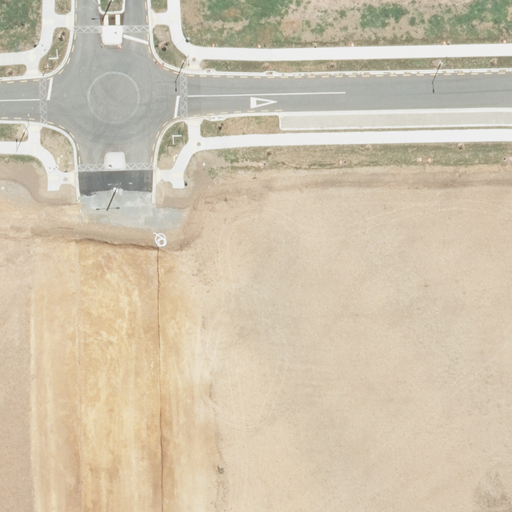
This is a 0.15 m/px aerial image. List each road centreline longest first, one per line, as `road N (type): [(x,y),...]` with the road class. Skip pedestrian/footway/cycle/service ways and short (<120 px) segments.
road 1 (residential): [(100,511),(90,135)]
road 2 (residential): [(147,339),(511,331)]
road 3 (residential): [(511,91),(154,96)]
road 4 (residential): [(142,130),(147,339)]
road 5 (residential): [(147,339),(151,511)]
